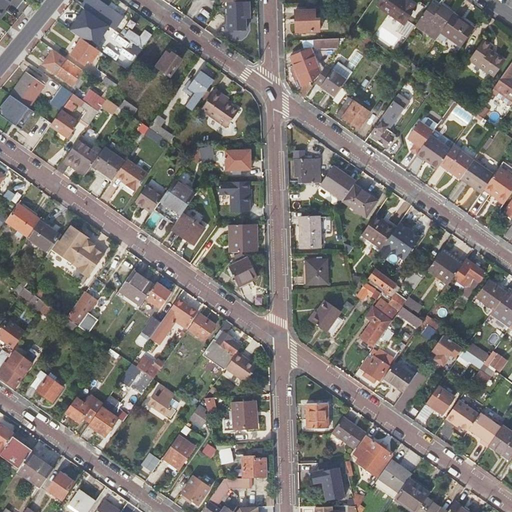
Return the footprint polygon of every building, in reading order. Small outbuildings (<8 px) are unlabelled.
[(0,0),(0,18),(1,19),(7,11),(5,9),(11,0),(0,0)] [(99,0),(86,0),(82,6),(105,22),(115,30),(124,17),(99,0)] [(366,7),(366,6),(357,0),(348,0),(346,5),(360,15),(366,7)] [(386,21),(408,35),(424,12),(416,6),(416,7),(406,0),(382,0),(378,6),(391,14),(386,21)] [(249,18),(249,1),(245,1),(227,1),(228,30),(245,30),(245,18),(249,18)] [(442,33),(455,15),(443,6),(441,9),(433,3),(417,26),(425,32),(430,27),(441,35),(442,33)] [(209,9),(198,24),(204,29),(216,13),(209,9)] [(298,34),(321,33),(320,19),(318,19),(317,10),(297,11),(298,34)] [(442,33),(463,47),(476,29),(455,15),(442,33)] [(70,20),(65,26),(75,33),(80,27),(70,20)] [(115,30),(105,22),(96,35),(116,50),(126,37),(124,36),(115,30)] [(393,46),(400,37),(384,24),(376,33),(393,46)] [(430,27),(425,32),(437,41),(441,35),(430,27)] [(142,49),(152,35),(145,30),(140,37),(129,29),(124,36),(126,37),(142,49)] [(348,38),(315,40),(315,47),(320,47),(320,49),(341,48),(348,38)] [(97,49),(83,39),(72,55),(88,66),(94,57),(98,59),(102,53),(97,49)] [(467,66),(491,83),(507,61),(492,50),(495,45),(486,39),(467,66)] [(410,59),(419,65),(427,54),(412,43),(402,57),(408,61),(410,59)] [(102,53),(114,60),(117,56),(100,45),(97,49),(102,53)] [(82,69),(68,59),(54,49),(43,64),(72,85),(77,77),(76,76),(82,69)] [(157,65),(171,75),(182,58),(169,49),(157,65)] [(300,93),(306,97),(315,84),(312,82),(321,73),(311,49),(293,57),(296,65),(304,85),(305,86),(300,93)] [(359,53),(350,62),(354,67),(363,58),(359,53)] [(511,63),(495,88),(511,99),(511,63)] [(299,87),(304,85),(296,65),(291,67),(299,87)] [(317,82),(337,96),(348,81),(328,66),(317,82)] [(77,77),(72,85),(74,86),(85,71),(82,69),(76,76),(77,77)] [(193,109),(214,79),(201,70),(196,76),(194,74),(183,89),(191,95),(185,104),(193,109)] [(28,72),(12,95),(29,107),(45,84),(28,72)] [(108,87),(112,90),(116,85),(105,77),(101,82),(108,87)] [(73,93),(63,86),(50,103),(61,110),(71,96),(73,93)] [(86,102),(99,111),(108,99),(113,91),(112,90),(108,87),(99,99),(90,93),(84,101),(86,102)] [(216,88),(214,91),(227,101),(229,98),(216,88)] [(227,101),(214,91),(203,107),(228,125),(239,109),(227,101)] [(410,102),(399,94),(371,133),(375,135),(373,137),(388,148),(394,140),(390,136),(393,133),(390,130),(410,102)] [(343,120),(345,117),(356,101),(351,98),(338,116),(343,120)] [(356,101),(345,117),(356,124),(354,127),(358,129),(359,127),(361,128),(372,112),(356,101)] [(82,108),(95,116),(99,111),(86,102),(82,108)] [(125,102),(120,108),(128,113),(132,116),(136,110),(125,102)] [(483,105),(477,114),(481,117),(487,108),(483,105)] [(52,123),(51,125),(69,138),(72,133),(80,123),(61,110),(52,123)] [(22,130),(39,142),(51,125),(52,123),(35,111),(22,130)] [(149,128),(170,143),(174,137),(160,127),(165,119),(158,115),(149,128)] [(418,153),(432,135),(435,130),(421,120),(409,138),(416,143),(412,149),(418,153)] [(452,149),(432,135),(418,153),(439,168),(442,163),(452,149)] [(84,175),(92,164),(102,149),(95,144),(91,149),(79,140),(57,170),(62,173),(69,164),(84,175)] [(455,145),(452,149),(442,163),(462,178),(476,159),(455,145)] [(214,161),(211,146),(204,146),(204,148),(198,148),(201,163),(202,165),(205,165),(204,163),(214,161)] [(113,179),(116,175),(125,161),(104,147),(102,149),(92,164),(113,179)] [(198,148),(197,147),(190,157),(189,159),(197,164),(201,163),(198,148)] [(226,169),(250,167),(248,149),(225,151),(226,169)] [(301,175),(301,183),(321,183),(320,158),(304,159),(304,151),(296,152),(296,175),(301,175)] [(136,190),(137,190),(148,174),(127,159),(125,161),(116,175),(127,183),(126,186),(135,192),(136,190)] [(485,188),(496,174),(476,159),(462,178),(482,192),(485,188)] [(358,181),(335,166),(323,183),(322,184),(345,200),(356,184),(358,181)] [(511,194),(511,176),(500,167),(496,174),(485,188),(494,195),(496,193),(499,195),(497,198),(505,204),(511,194)] [(181,214),(182,213),(194,196),(173,181),(162,196),(160,200),(181,214)] [(250,212),(249,181),(219,182),(219,195),(230,195),(230,212),(250,212)] [(380,201),(356,184),(345,200),(368,217),(380,201)] [(136,201),(151,212),(154,209),(160,200),(162,196),(147,186),(136,201)] [(160,200),(154,209),(175,223),(181,214),(160,200)] [(40,220),(18,204),(17,206),(5,223),(27,238),(28,236),(40,220)] [(175,223),(171,229),(194,245),(205,229),(182,213),(181,214),(175,223)] [(323,228),(331,228),(331,216),(323,216),(323,228)] [(382,249),(396,230),(388,224),(387,225),(375,216),(363,235),(382,249)] [(302,247),(322,247),(322,217),(301,218),(302,247)] [(61,235),(40,220),(28,236),(49,252),(52,248),(57,240),(61,235)] [(409,229),(401,223),(396,230),(382,249),(382,250),(389,255),(394,249),(407,258),(423,234),(411,226),(409,229)] [(231,225),(231,253),(257,252),(257,247),(255,248),(254,224),(231,225)] [(60,243),(57,240),(52,248),(73,263),(89,239),(71,227),(60,243)] [(89,262),(98,250),(92,246),(84,258),(89,262)] [(463,265),(465,262),(444,248),(442,250),(463,265)] [(453,279),(463,265),(442,250),(428,270),(449,284),(453,279)] [(258,278),(249,258),(230,267),(238,284),(247,280),(248,282),(258,278)] [(463,265),(453,279),(467,289),(462,296),(468,300),(487,273),(467,259),(465,262),(463,265)] [(309,284),(330,283),(330,260),(308,261),(309,284)] [(146,276),(135,268),(132,273),(143,281),(145,278),(146,276)] [(390,292),(396,284),(387,278),(389,275),(379,268),(371,279),(390,292)] [(415,289),(423,277),(413,271),(405,282),(415,289)] [(147,297),(155,285),(145,278),(143,281),(132,273),(120,289),(141,305),(147,297)] [(511,324),(511,290),(509,289),(506,293),(489,281),(478,298),(486,303),(495,309),(493,313),(511,326),(511,324)] [(172,293),(157,282),(155,285),(147,297),(162,307),(172,293)] [(372,296),(376,290),(366,283),(357,296),(363,300),(368,293),(372,296)] [(15,289),(21,293),(25,287),(19,284),(15,289)] [(390,292),(388,296),(393,299),(397,295),(401,288),(396,284),(390,292)] [(25,287),(21,293),(27,298),(31,292),(25,287)] [(35,295),(46,303),(50,298),(38,291),(35,295)] [(33,304),(41,310),(46,303),(35,295),(33,298),(35,300),(33,304)] [(393,299),(403,306),(407,301),(397,295),(393,299)] [(197,312),(177,298),(160,322),(153,333),(150,337),(159,343),(181,313),(183,315),(179,320),(187,326),(197,312)] [(486,303),(478,298),(476,302),(483,307),(486,303)] [(81,299),(68,318),(89,333),(99,319),(90,312),(83,322),(79,319),(86,309),(89,305),(81,299)] [(310,319),(326,330),(341,309),(327,299),(318,311),(317,310),(310,319)] [(361,337),(375,347),(387,330),(385,329),(398,311),(381,299),(368,317),(373,320),(361,337)] [(56,320),(61,313),(46,303),(41,310),(56,320)] [(86,309),(79,319),(83,322),(90,312),(86,309)] [(341,309),(326,330),(327,332),(329,329),(339,316),(343,311),(341,309)] [(411,312),(406,309),(402,316),(406,319),(411,312)] [(200,313),(189,329),(205,340),(215,325),(200,313)] [(3,339),(15,347),(31,324),(17,314),(12,321),(8,318),(0,329),(0,340),(1,341),(3,339)] [(339,316),(329,329),(335,333),(344,319),(339,316)] [(428,316),(424,321),(444,335),(448,330),(428,316)] [(160,322),(152,317),(145,327),(153,333),(160,322)] [(203,354),(224,369),(225,368),(237,351),(241,346),(235,342),(236,340),(226,333),(232,324),(227,320),(203,354)] [(444,335),(434,350),(439,353),(443,348),(451,354),(456,358),(463,348),(444,335)] [(451,354),(443,348),(439,353),(435,360),(443,365),(451,354)] [(5,361),(0,368),(0,376),(16,388),(33,363),(32,362),(38,354),(30,349),(25,357),(16,350),(8,363),(5,361)] [(5,351),(0,358),(0,368),(5,361),(10,355),(5,351)] [(237,351),(225,368),(245,382),(257,365),(237,351)] [(371,352),(361,366),(381,380),(391,365),(371,352)] [(135,365),(154,378),(160,370),(144,359),(141,363),(138,361),(135,365)] [(384,378),(404,392),(415,377),(395,362),(384,378)] [(484,385),(494,370),(485,364),(475,378),(484,385)] [(35,391),(45,377),(40,373),(30,387),(35,391)] [(404,392),(395,406),(399,410),(406,400),(410,403),(426,379),(418,373),(415,377),(404,392)] [(60,388),(45,377),(35,391),(50,402),(60,388)] [(440,386),(427,403),(432,407),(433,405),(444,413),(455,398),(444,391),(445,390),(440,386)] [(174,393),(166,387),(159,397),(156,395),(150,403),(170,418),(176,409),(167,403),(174,393)] [(76,398),(66,412),(80,422),(84,418),(91,423),(102,406),(91,398),(86,405),(76,398)] [(410,403),(406,400),(399,410),(404,413),(410,403)] [(255,411),(255,401),(231,402),(233,430),(255,429),(254,411),(255,411)] [(460,425),(468,431),(470,430),(480,415),(459,401),(447,419),(453,424),(454,423),(455,422),(460,425)] [(330,428),(328,403),(307,405),(309,430),(330,428)] [(91,423),(89,425),(105,436),(118,418),(102,406),(91,423)] [(198,409),(195,413),(206,420),(209,416),(198,409)] [(206,420),(195,413),(192,419),(202,426),(206,420)] [(480,442),(487,447),(489,445),(501,427),(481,413),(480,415),(470,430),(482,439),(480,442)] [(366,433),(344,417),(333,433),(355,448),(366,433)] [(0,453),(12,436),(14,434),(1,424),(0,425),(0,453)] [(489,445),(510,459),(511,455),(511,430),(504,424),(501,427),(489,445)] [(179,434),(162,458),(178,469),(194,446),(179,434)] [(0,453),(20,468),(31,453),(33,450),(12,436),(0,453)] [(380,445),(367,437),(359,448),(374,460),(368,469),(376,475),(384,466),(392,454),(384,449),(380,445)] [(211,452),(202,446),(197,452),(206,458),(211,452)] [(253,459),(262,458),(262,448),(253,449),(253,457),(253,459)] [(226,452),(218,454),(220,464),(228,462),(226,452)] [(40,487),(53,469),(31,453),(20,468),(18,471),(40,487)] [(141,465),(151,473),(160,460),(149,453),(141,465)] [(242,478),(265,477),(264,458),(262,458),(253,459),(253,457),(242,457),(242,478)] [(412,475),(392,460),(379,478),(388,484),(383,491),(395,499),(397,497),(410,478),(412,475)] [(321,481),(330,481),(333,480),(335,491),(331,491),(323,492),(324,502),(344,499),(339,468),(321,470),(321,481)] [(62,499),(74,482),(67,476),(66,477),(60,473),(48,490),(62,499)] [(197,505),(209,487),(193,476),(181,493),(197,505)] [(224,478),(207,502),(208,503),(203,511),(204,511),(232,511),(225,507),(221,511),(214,507),(228,487),(236,486),(236,478),(224,478)] [(430,493),(410,478),(397,497),(417,511),(427,497),(430,493)] [(81,511),(87,511),(95,501),(79,490),(69,503),(81,511)] [(447,511),(427,497),(417,511),(416,511),(447,511)] [(96,511),(119,511),(120,511),(105,500),(96,511)] [(464,507),(456,501),(447,511),(468,511),(463,508),(464,507)]
